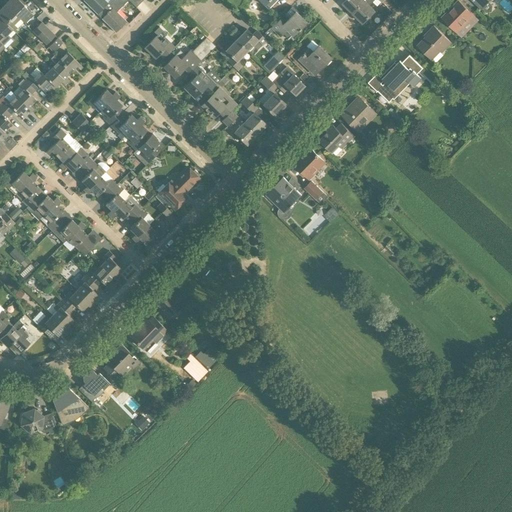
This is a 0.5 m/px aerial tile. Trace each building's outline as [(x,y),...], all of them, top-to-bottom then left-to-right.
[(9,0),(5,5),(19,19),(23,22),(31,14),(23,5),(18,0),(9,0)] [(97,15),(99,12),(110,0),(83,0),(83,1),(97,15)] [(124,24),(127,22),(122,17),(120,20),(114,15),(128,0),(136,8),(141,2),(139,0),(110,0),(99,12),(103,17),(101,19),(115,33),(124,24)] [(258,0),(268,9),(277,0),(258,0)] [(346,0),(343,4),(353,14),(365,2),(363,0),(346,0)] [(366,0),(365,2),(353,14),(363,24),(369,18),(375,12),(375,11),(369,6),(375,0),(379,0),(382,3),(384,0),(366,0)] [(472,0),(482,10),(489,2),(492,2),(491,0),(472,0)] [(442,18),(462,38),(479,21),(458,1),(442,18)] [(0,9),(0,17),(12,30),(13,31),(17,28),(14,25),(19,19),(5,5),(0,9)] [(298,30),(299,31),(307,23),(298,14),(297,15),(296,14),(289,21),(284,15),(272,27),(280,36),(287,30),(292,35),(298,30)] [(0,42),(3,45),(10,38),(7,35),(12,30),(0,17),(0,42)] [(37,36),(46,27),(41,23),(32,32),(37,36)] [(417,46),(431,60),(443,48),(445,50),(451,43),(434,26),(424,36),(425,38),(417,46)] [(41,40),(50,31),(46,27),(37,36),(41,40)] [(253,44),(258,49),(262,45),(267,41),(257,31),(253,35),(247,29),(237,40),(247,50),(253,44)] [(55,36),(50,31),(41,40),(46,45),(55,36)] [(157,35),(147,45),(144,48),(155,58),(159,54),(163,58),(174,47),(164,37),(160,42),(155,37),(157,35)] [(57,38),(48,47),(53,52),(62,43),(57,38)] [(174,77),(184,68),(189,73),(197,65),(216,46),(207,38),(191,53),(190,52),(185,56),(180,61),(175,55),(164,67),(174,77)] [(227,61),(237,70),(241,66),(236,61),(247,50),(237,40),(226,51),(231,57),(227,61)] [(43,46),(39,43),(33,49),(37,52),(43,46)] [(466,47),(471,52),(475,48),(470,43),(466,47)] [(318,46),(312,52),(309,49),(298,60),(314,75),(331,59),(318,46)] [(269,72),(283,58),(277,51),(263,66),(269,72)] [(59,60),(71,72),(76,66),(80,70),(82,67),(67,52),(59,60)] [(71,72),(59,60),(54,55),(51,59),(56,64),(52,68),(67,83),(69,81),(66,77),(71,72)] [(388,73),(389,74),(384,80),(382,79),(386,83),(376,92),(377,93),(378,92),(389,103),(398,94),(395,91),(406,79),(414,88),(422,80),(417,75),(423,68),(409,55),(402,63),(400,61),(388,73)] [(206,95),(216,84),(207,74),(205,73),(205,71),(200,66),(198,66),(197,65),(189,73),(188,73),(193,78),(186,86),(185,85),(183,87),(188,93),(189,92),(194,98),(202,91),(206,95)] [(295,73),(287,66),(281,72),(272,81),(277,86),(283,93),(288,88),(295,95),(304,86),(293,75),(295,73)] [(52,68),(44,76),(55,87),(61,82),(65,85),(67,83),(52,68)] [(55,87),(44,76),(40,72),(34,78),(30,75),(29,76),(25,80),(24,80),(35,91),(39,86),(44,91),(50,86),(53,89),(55,87)] [(300,78),(304,82),(308,78),(304,74),(300,78)] [(271,92),(277,86),(272,81),(266,76),(261,82),(271,92)] [(218,83),(221,86),(226,81),(223,78),(221,80),(218,83)] [(22,89),(16,96),(32,111),(34,109),(30,106),(36,100),(31,95),(35,91),(24,80),(19,86),(22,89)] [(225,118),(232,111),(237,106),(219,88),(202,105),(214,117),(219,112),(225,118)] [(97,106),(101,110),(117,95),(115,92),(112,95),(106,90),(96,99),(93,96),(87,102),(94,109),(97,106)] [(274,94),(273,95),(263,105),(274,116),(286,105),(274,94)] [(117,95),(101,110),(105,115),(102,117),(111,126),(123,113),(119,109),(122,106),(116,100),(120,97),(117,95)] [(11,115),(15,111),(20,116),(26,110),(29,114),(32,111),(16,96),(9,102),(6,99),(1,104),(11,115)] [(245,98),(241,102),(244,105),(250,112),(256,106),(247,96),(245,98)] [(343,116),(358,132),(376,114),(359,97),(353,104),(354,105),(343,116)] [(0,128),(7,136),(10,133),(6,130),(12,124),(7,119),(11,115),(1,104),(0,104),(0,128)] [(238,116),(235,114),(232,111),(225,118),(222,121),(228,126),(229,126),(238,116)] [(122,131),(126,135),(142,119),(139,117),(136,120),(131,114),(128,117),(123,113),(111,126),(119,134),(122,131)] [(244,123),(256,135),(266,125),(254,113),(244,123)] [(76,118),(86,128),(91,124),(80,114),(76,118)] [(82,133),(86,128),(76,118),(72,123),(82,133)] [(144,121),(142,119),(126,135),(131,140),(128,142),(136,151),(139,148),(149,138),(148,137),(144,133),(147,130),(141,125),(144,121)] [(390,133),(397,127),(392,122),(385,128),(390,133)] [(246,145),(256,135),(244,123),(234,133),(246,145)] [(319,141),(332,153),(339,146),(342,149),(355,136),(342,123),(336,129),(332,125),(326,131),(328,132),(319,141)] [(66,135),(63,132),(60,129),(50,139),(55,144),(46,152),(48,155),(52,151),(57,157),(69,145),(62,139),(66,135)] [(100,137),(104,141),(109,135),(105,132),(100,137)] [(422,143),(426,139),(421,134),(417,138),(422,143)] [(149,138),(139,148),(143,152),(140,155),(148,163),(161,150),(156,146),(159,143),(151,135),(148,137),(149,138)] [(61,168),(76,153),(69,145),(57,157),(63,162),(59,166),(61,168)] [(318,171),(320,168),(325,163),(310,148),(303,154),(299,158),(293,164),(308,179),(317,170),(318,171)] [(64,170),(67,166),(73,172),(78,167),(82,171),(93,161),(81,149),(76,153),(61,168),(64,170)] [(106,149),(101,154),(107,160),(113,155),(106,149)] [(98,166),(93,161),(82,171),(86,175),(81,181),(87,186),(83,190),(86,192),(101,177),(94,171),(98,166)] [(175,209),(182,202),(187,197),(183,194),(199,178),(198,178),(200,175),(194,170),(192,172),(187,167),(172,182),(171,181),(158,193),(155,193),(155,196),(161,203),(163,205),(167,201),(175,209)] [(13,184),(19,191),(34,176),(32,173),(28,177),(23,172),(18,177),(13,172),(4,183),(9,188),(13,184)] [(34,176),(19,191),(16,194),(28,207),(38,197),(33,192),(39,187),(33,182),(37,178),(34,176)] [(99,195),(103,199),(117,186),(111,180),(107,184),(101,177),(86,192),(88,194),(91,191),(97,196),(99,195)] [(283,177),(278,183),(277,182),(276,182),(275,181),(274,181),(273,181),(272,182),(271,183),(270,184),(270,185),(269,186),(269,187),(270,187),(270,188),(270,189),(271,190),(266,195),(284,213),(289,208),(290,209),(293,206),(292,205),(302,195),(283,177)] [(328,197),(312,181),(305,189),(320,204),(328,197)] [(372,191),(375,187),(371,182),(367,186),(372,191)] [(117,186),(103,199),(107,203),(105,205),(111,210),(107,214),(110,216),(125,201),(130,196),(123,189),(122,191),(117,186)] [(40,219),(58,200),(56,197),(52,201),(47,196),(42,201),(38,197),(28,207),(33,212),(40,219)] [(58,200),(40,219),(46,225),(52,230),(62,221),(58,216),(63,211),(57,206),(61,202),(58,200)] [(112,218),(116,215),(121,220),(126,215),(131,220),(141,210),(135,204),(131,208),(125,201),(110,216),(112,218)] [(171,213),(163,205),(161,203),(157,207),(167,217),(171,213)] [(330,222),(339,214),(333,207),(324,216),(330,222)] [(129,229),(135,234),(132,238),(134,240),(149,225),(143,219),(146,215),(141,210),(131,220),(135,224),(129,229)] [(8,216),(13,221),(17,217),(12,211),(8,216)] [(0,232),(2,235),(15,223),(5,213),(1,218),(0,217),(0,232)] [(80,222),(77,225),(71,220),(66,225),(62,221),(52,230),(64,243),(68,239),(83,224),(80,222)] [(153,222),(149,225),(134,240),(136,243),(140,239),(145,245),(148,242),(151,246),(164,232),(153,222)] [(80,251),(90,241),(85,237),(87,235),(81,230),(85,226),(83,224),(68,239),(80,251)] [(32,240),(37,244),(41,240),(37,235),(32,240)] [(94,246),(90,241),(80,251),(84,255),(94,246)] [(101,265),(117,281),(120,278),(116,275),(122,270),(112,260),(115,257),(109,251),(102,258),(105,261),(101,265)] [(21,264),(25,268),(30,263),(26,258),(21,264)] [(117,281),(101,265),(97,270),(94,267),(86,275),(99,287),(103,283),(106,286),(111,280),(115,283),(117,281)] [(22,279),(25,282),(37,270),(34,267),(22,279)] [(99,287),(86,275),(78,283),(81,286),(77,290),(93,306),(95,303),(92,300),(97,295),(95,292),(99,287)] [(93,306),(77,290),(73,295),(70,292),(62,300),(74,313),(79,308),(82,311),(87,305),(90,308),(93,306)] [(181,306),(185,301),(174,290),(170,295),(167,293),(156,304),(164,311),(163,312),(169,318),(181,306)] [(74,313),(62,300),(56,306),(54,304),(52,304),(47,309),(52,315),(68,331),(71,328),(68,325),(73,320),(70,317),(74,313)] [(46,317),(37,325),(50,337),(54,333),(57,336),(63,330),(66,333),(68,331),(52,315),(48,319),(46,317)] [(144,317),(134,327),(128,334),(146,352),(167,331),(153,317),(148,321),(144,317)] [(2,321),(0,319),(0,338),(12,326),(5,318),(2,321)] [(28,336),(20,328),(23,325),(19,320),(13,326),(12,326),(0,338),(0,339),(8,347),(11,345),(20,354),(30,344),(25,339),(28,336)] [(103,369),(114,379),(119,374),(121,375),(130,365),(133,368),(139,362),(133,356),(132,357),(127,353),(129,352),(121,344),(115,349),(114,348),(107,355),(112,359),(103,369)] [(213,363),(204,354),(201,351),(195,357),(208,369),(213,363)] [(190,361),(183,368),(198,382),(208,371),(190,353),(186,357),(190,361)] [(83,381),(85,383),(79,390),(81,392),(91,401),(96,397),(98,396),(99,396),(101,394),(102,393),(103,392),(103,389),(110,383),(99,373),(97,375),(93,371),(88,376),(87,376),(87,375),(86,375),(85,375),(84,375),(83,376),(83,377),(83,378),(83,379),(83,380),(84,380),(83,381)] [(81,415),(88,407),(69,388),(68,389),(53,398),(52,399),(61,424),(71,421),(81,415)] [(23,413),(21,426),(30,433),(40,430),(44,433),(48,432),(49,434),(57,431),(51,413),(43,416),(41,415),(41,413),(38,410),(36,411),(34,409),(23,413)] [(149,422),(143,416),(135,424),(141,430),(149,422)]
